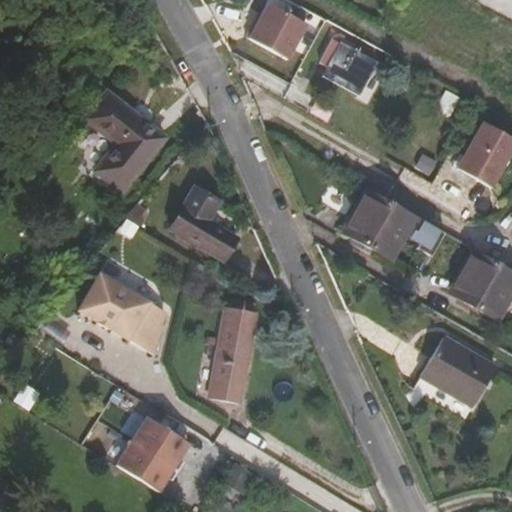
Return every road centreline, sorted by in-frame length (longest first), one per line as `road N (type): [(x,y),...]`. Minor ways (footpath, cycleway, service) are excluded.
road 1 (residential): [(410,511),(170,0)]
road 2 (unknown): [(347,511),(75,357)]
